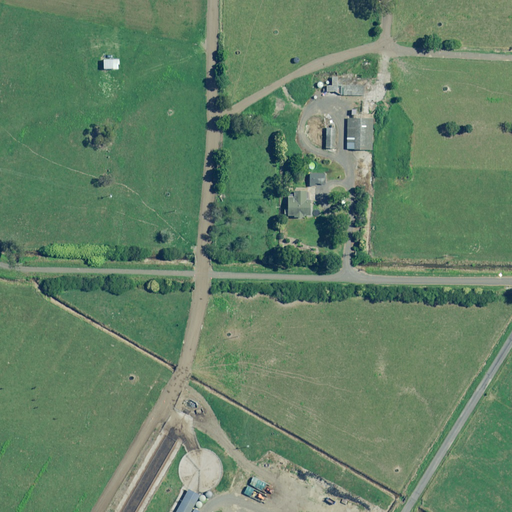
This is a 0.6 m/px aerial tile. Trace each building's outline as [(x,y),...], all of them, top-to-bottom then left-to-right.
[(119,68),(118,59),(103,59),(104,68),(119,68)] [(326,91),(334,91),(339,95),(364,96),(365,85),(354,84),(355,77),(332,77),(332,85),(326,85),(326,91)] [(372,150),(373,119),(347,118),(347,149),(372,150)] [(334,148),(336,126),(326,125),(325,148),(334,148)] [(324,173),(310,173),(309,186),(315,186),(315,183),(323,183),(324,173)] [(284,215),(287,215),(294,216),(294,217),(303,217),(303,216),(311,216),(311,200),(308,200),(308,191),(296,191),(296,196),(288,196),(288,209),(284,208),(284,215)] [(261,480),(250,475),(247,483),(258,488),(261,480)] [(256,490),(246,485),(243,492),(253,497),(256,490)] [(193,508),(200,495),(189,489),(176,511),(200,511),(201,511),(193,508)]
